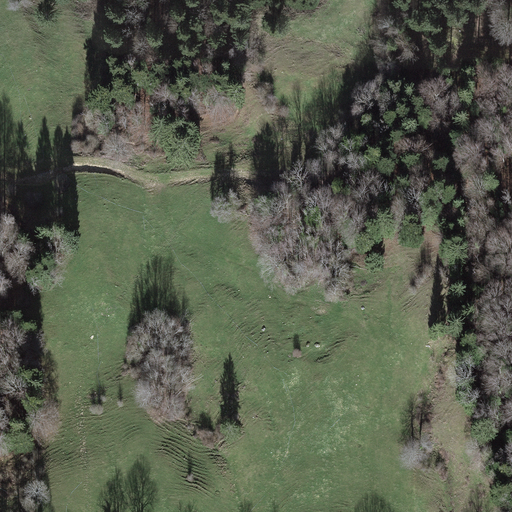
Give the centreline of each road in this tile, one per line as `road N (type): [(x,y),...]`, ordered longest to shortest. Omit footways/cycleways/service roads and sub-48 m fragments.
road 1 (track): [(0,171),(69,160),(156,177),(288,170)]
road 2 (track): [(474,3),(457,60),(409,90),(378,79),(345,47),(303,32)]
